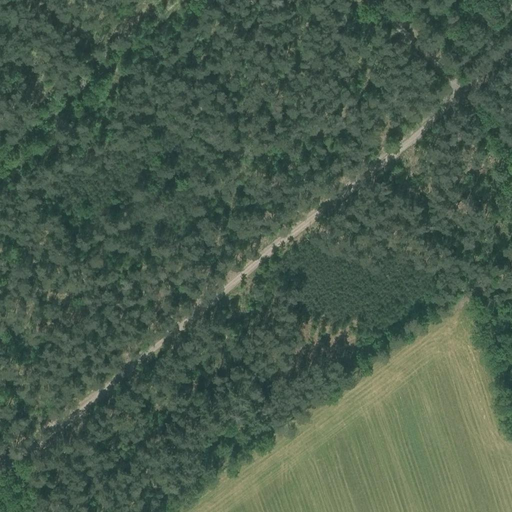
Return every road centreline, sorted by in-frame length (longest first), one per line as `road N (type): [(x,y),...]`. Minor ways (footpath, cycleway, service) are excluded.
road 1 (track): [(458,91),(0,471)]
road 2 (track): [(362,0),(458,91)]
